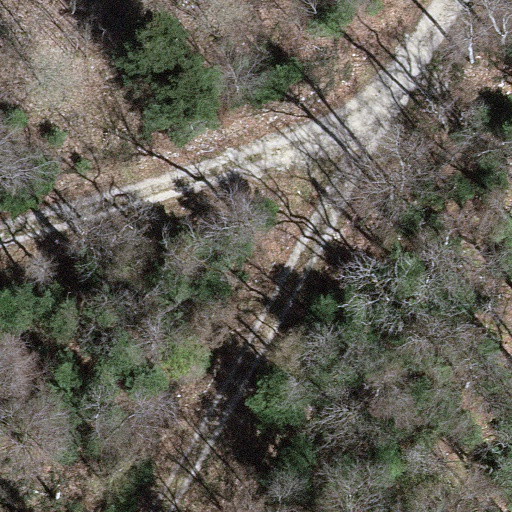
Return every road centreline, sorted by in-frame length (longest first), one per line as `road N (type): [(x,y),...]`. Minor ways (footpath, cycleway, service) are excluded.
road 1 (track): [(160,511),(448,0)]
road 2 (track): [(370,136),(0,237)]
